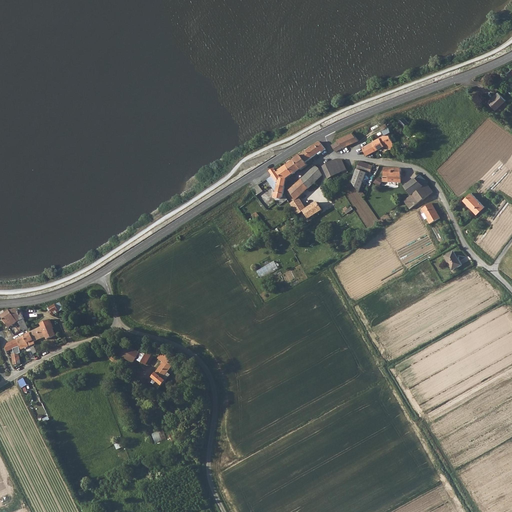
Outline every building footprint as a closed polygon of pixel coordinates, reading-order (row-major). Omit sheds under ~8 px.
[(506,101),(498,93),(489,103),(496,110),(506,101)] [(501,113),(510,105),(507,102),(498,109),(501,113)] [(403,118),(399,122),(405,129),(408,128),(409,126),(409,124),(403,118)] [(385,136),(375,141),(379,150),(389,145),(391,150),(397,145),(388,134),(392,132),(391,127),(383,132),(385,136)] [(344,148),(347,147),(359,141),(352,133),(338,141),(344,147),(344,148)] [(335,151),(344,147),(338,141),(332,144),(335,151)] [(368,156),(379,150),(375,141),(365,147),(364,148),(368,156)] [(325,150),(320,143),(308,152),(311,158),(320,152),(321,153),(325,150)] [(311,158),(308,152),(302,156),(305,163),(311,158)] [(305,163),(302,156),(294,162),(299,169),(300,170),(307,165),(305,163)] [(342,160),(341,160),(338,161),(343,171),(346,169),(342,160)] [(324,166),(329,180),(333,178),(343,171),(338,161),(330,162),(324,166)] [(288,167),(292,175),(299,169),(294,162),(288,167)] [(360,162),(353,184),(356,189),(361,190),(370,166),(360,162)] [(302,179),(308,190),(323,176),(319,168),(316,165),(302,179)] [(278,186),(284,187),(285,179),(292,175),(288,167),(279,173),(277,170),(271,174),(273,178),(276,183),(278,183),(278,186)] [(384,183),(402,182),(401,168),(385,168),(384,176),(382,176),(380,179),(379,178),(373,185),(378,189),(384,183)] [(422,189),(427,186),(430,184),(421,177),(405,188),(411,197),(415,195),(422,189)] [(278,183),(276,183),(273,178),(268,181),(275,193),(274,193),(274,199),(281,199),(286,195),(282,195),(284,187),(278,186),(278,183)] [(294,199),(296,201),(298,199),(308,190),(302,179),(289,191),(289,192),(294,199)] [(427,186),(422,189),(427,197),(433,193),(427,186)] [(433,193),(427,197),(422,189),(415,195),(411,197),(405,202),(410,210),(434,194),(433,193)] [(470,193),(464,200),(478,213),(484,206),(470,193)] [(298,215),(304,211),(310,208),(306,202),(302,205),(298,199),(296,201),(294,199),(291,201),(290,202),(298,215)] [(318,203),(310,208),(304,211),(310,219),(315,216),(322,210),(318,203)] [(432,205),(422,210),(424,215),(422,216),(425,222),(427,221),(429,226),(439,222),(432,205)] [(338,221),(340,219),(335,211),(331,214),(337,222),(338,221)] [(321,226),(315,216),(310,219),(316,230),(321,226)] [(347,234),(349,233),(340,219),(338,221),(347,234)] [(454,252),(445,257),(453,270),(461,265),(454,252)] [(258,270),(262,278),(280,268),(275,260),(258,270)] [(20,317),(18,311),(8,312),(14,319),(20,317)] [(17,323),(14,319),(8,312),(5,314),(1,317),(9,329),(17,323)] [(29,332),(24,320),(18,323),(24,332),(29,332)] [(50,341),(44,325),(37,328),(38,331),(31,335),(33,342),(42,338),(44,344),(50,341)] [(20,348),(33,342),(31,335),(17,341),(20,348)] [(20,348),(17,341),(7,345),(5,350),(6,352),(9,351),(11,352),(20,348)] [(123,344),(117,355),(134,364),(140,354),(123,344)] [(146,350),(138,361),(146,366),(154,354),(146,350)] [(159,360),(163,363),(152,378),(161,386),(165,381),(162,379),(173,364),(177,368),(182,362),(177,361),(170,356),(164,352),(159,360)] [(14,365),(21,365),(20,357),(16,356),(13,357),(14,365)] [(25,378),(19,381),(23,388),(29,385),(25,378)] [(185,434),(201,430),(199,418),(185,422),(182,423),(185,434)]
